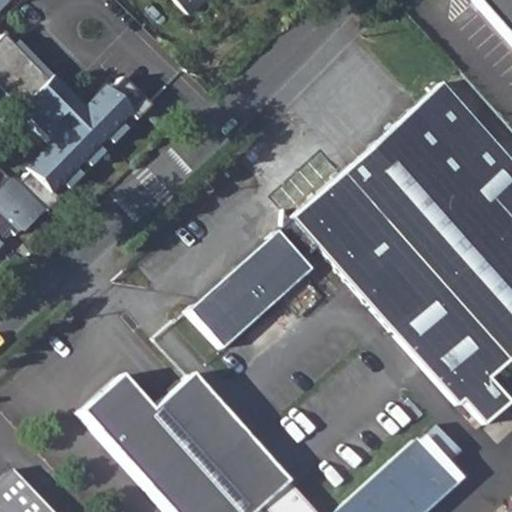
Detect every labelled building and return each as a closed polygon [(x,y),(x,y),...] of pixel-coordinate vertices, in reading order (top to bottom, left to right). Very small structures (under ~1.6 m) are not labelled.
[(0,0),(0,10),(11,0),(10,0),(0,0)] [(170,0),(184,13),(196,0),(170,0)] [(511,0),(469,0),(511,47),(511,0)] [(79,117),(0,40),(0,95),(51,147),(12,185),(38,209),(41,212),(145,106),(117,78),(79,117)] [(511,169),(436,84),(268,233),(301,271),(303,270),(295,261),(311,247),(455,407),(459,404),(480,428),(505,406),(484,381),(511,355),(511,169)] [(0,238),(7,231),(10,233),(13,236),(38,209),(12,185),(0,173),(0,238)] [(0,238),(0,243),(10,233),(7,231),(0,238)] [(301,271),(268,233),(180,310),(212,348),(301,271)] [(72,412),(161,511),(306,511),(281,483),(261,461),(182,372),(143,409),(112,376),(72,412)] [(43,511),(7,471),(0,477),(0,511),(43,511)]
